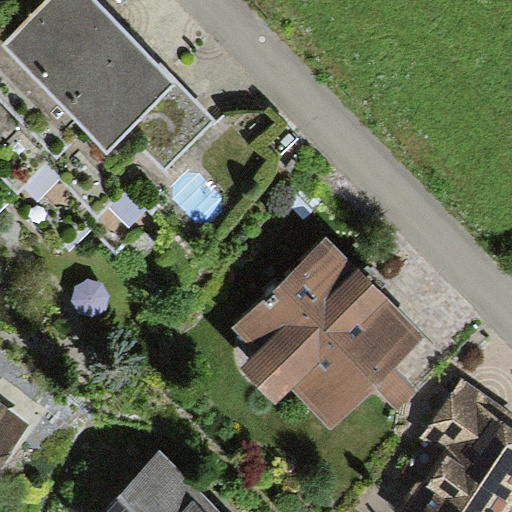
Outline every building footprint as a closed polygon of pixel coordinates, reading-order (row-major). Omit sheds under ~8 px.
[(222,112),(109,0),(0,0),(0,168),(4,165),(28,189),(53,164),(95,206),(144,158),(159,174),(222,112)] [(229,320),(323,414),(406,331),(312,237),(229,320)] [(391,511),(499,511),(511,494),(511,436),(466,403),(472,395),(454,382),(415,435),(437,450),(391,511)] [(0,448),(25,416),(0,396),(0,448)] [(233,511),(161,436),(81,511),(233,511)] [(511,511),(511,495),(500,511),(511,511)]
